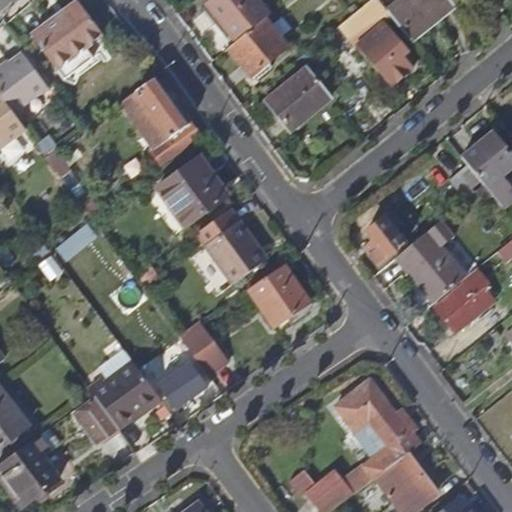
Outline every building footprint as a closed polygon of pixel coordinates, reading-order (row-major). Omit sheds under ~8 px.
[(265,18),(269,14),(257,0),(212,0),(207,4),(237,41),(265,18)] [(378,0),(370,0),(364,6),(377,21),(388,12),(387,11),(378,0)] [(388,12),(411,40),(454,4),(450,0),(401,0),(387,11),(388,12)] [(62,75),(108,42),(79,2),(33,35),(62,75)] [(265,18),(237,41),(229,47),(252,74),(287,46),(265,18)] [(403,55),(409,50),(384,22),(356,47),(381,75),(391,86),(414,66),(403,55)] [(0,94),(2,97),(14,114),(49,87),(24,53),(0,71),(0,94)] [(291,130),(331,97),(308,68),(267,101),(291,130)] [(155,77),(137,91),(170,136),(189,123),(155,77)] [(0,148),(26,129),(14,114),(2,97),(0,94),(0,148)] [(190,122),(189,123),(170,136),(151,150),(162,166),(201,137),(190,122)] [(462,157),(468,164),(485,185),(500,203),(511,192),(511,184),(505,176),(511,169),(511,154),(492,131),(462,157)] [(22,134),(1,151),(9,162),(31,145),(22,134)] [(187,226),(228,197),(199,158),(159,189),(187,226)] [(468,199),(485,185),(468,164),(450,178),(468,199)] [(254,252),(260,247),(240,221),(231,210),(197,234),(206,247),(236,286),(264,265),(254,252)] [(379,266),(406,244),(396,232),(404,226),(394,213),(386,219),(385,218),(367,232),(378,246),(369,253),(379,266)] [(88,224),(55,248),(65,260),(98,236),(88,224)] [(428,232),(397,257),(434,303),(466,277),(428,232)] [(511,239),(497,252),(505,260),(511,254),(511,239)] [(270,260),(260,247),(254,252),(264,265),(270,260)] [(285,265),(248,290),(274,327),(310,302),(285,265)] [(136,279),(144,288),(155,280),(148,270),(136,279)] [(456,333),(494,302),(473,276),(435,308),(456,333)] [(179,337),(208,376),(230,360),(201,322),(179,337)] [(175,410),(208,388),(192,363),(158,385),(175,410)] [(93,393),(94,395),(119,429),(141,413),(143,415),(163,400),(137,366),(108,387),(105,384),(93,393)] [(385,452),(410,432),(370,380),(336,407),(355,432),(369,421),(375,430),(371,433),(385,452)] [(0,390),(0,446),(27,425),(0,390)] [(94,395),(73,410),(99,445),(119,429),(94,395)] [(355,432),(375,459),(385,452),(371,433),(375,430),(369,421),(355,432)] [(47,430),(35,438),(46,452),(57,444),(47,430)] [(395,464),(408,454),(420,445),(410,432),(385,452),(395,464)] [(35,438),(0,463),(0,476),(22,506),(59,479),(42,455),(46,452),(35,438)] [(378,477),(395,464),(385,452),(375,459),(368,465),(378,477)] [(378,477),(376,478),(401,511),(417,511),(421,510),(419,507),(438,493),(408,454),(395,464),(378,477)] [(423,511),(426,511),(443,499),(438,493),(419,507),(421,510),(423,511)] [(470,511),(461,499),(443,511),(470,511)]
